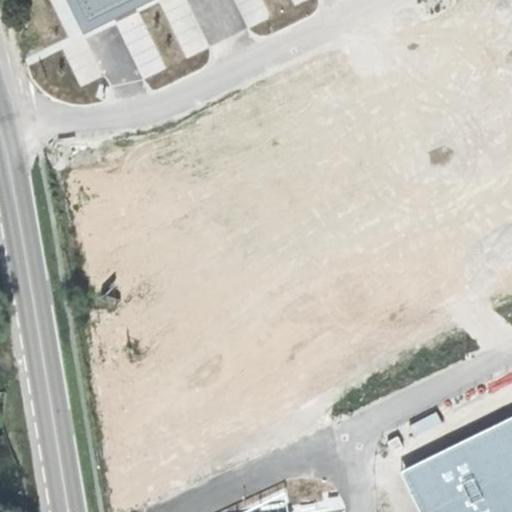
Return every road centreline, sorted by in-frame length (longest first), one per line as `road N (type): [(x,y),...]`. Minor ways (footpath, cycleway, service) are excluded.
road 1 (unclassified): [(0,116),(131,110),(371,0)]
road 2 (secondary): [(67,511),(0,129)]
road 3 (unclassified): [(511,354),(361,429),(350,444)]
